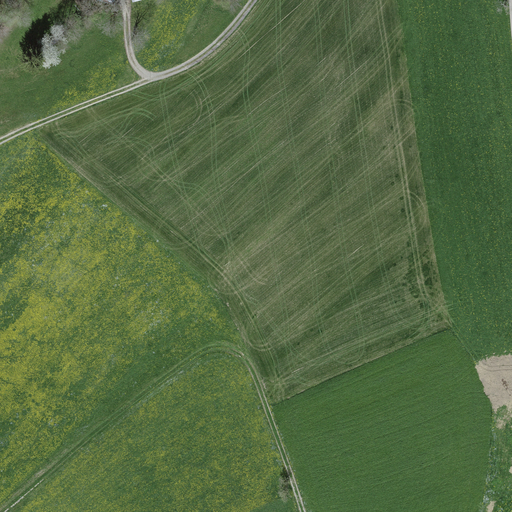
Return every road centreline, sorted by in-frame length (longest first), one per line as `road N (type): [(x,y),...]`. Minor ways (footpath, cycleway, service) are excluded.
road 1 (track): [(0,509),(145,390),(223,348),(239,353),(257,381),(300,511)]
road 2 (track): [(253,0),(198,58),(0,141)]
